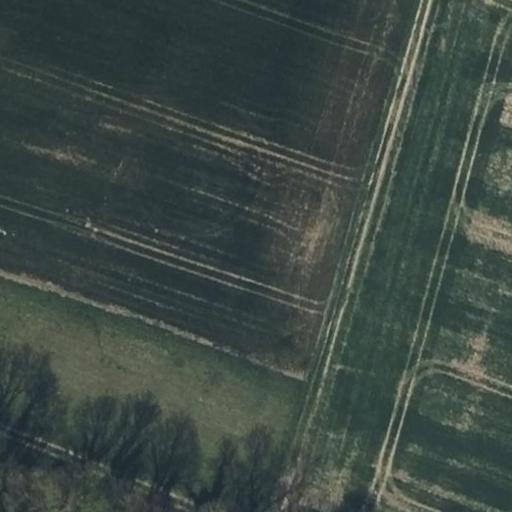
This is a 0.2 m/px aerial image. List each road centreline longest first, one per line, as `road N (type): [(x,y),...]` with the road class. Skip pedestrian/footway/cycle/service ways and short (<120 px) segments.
road 1 (track): [(428,0),(285,511)]
road 2 (track): [(202,511),(0,441)]
